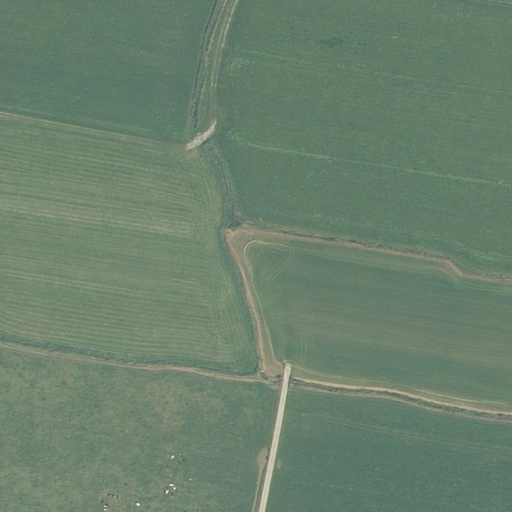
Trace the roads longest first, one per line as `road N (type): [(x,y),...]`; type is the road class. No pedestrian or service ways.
road 1 (track): [(0,127),(167,154),(217,129)]
road 2 (track): [(261,511),(287,364)]
